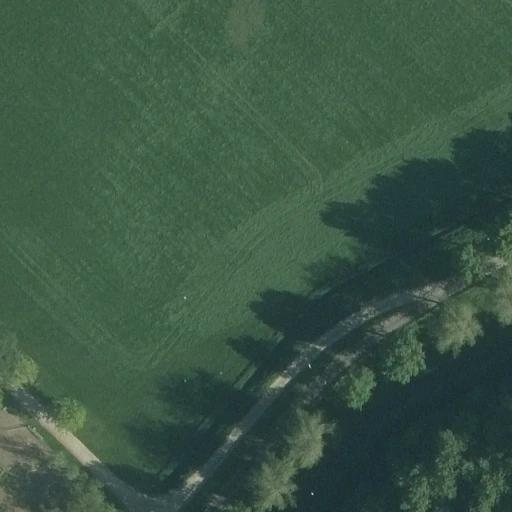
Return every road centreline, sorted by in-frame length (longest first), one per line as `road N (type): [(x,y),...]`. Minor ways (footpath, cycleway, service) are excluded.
road 1 (residential): [(172,511),(250,411),(320,340),(401,293),(447,287)]
road 2 (unclassified): [(447,287),(316,388),(212,511)]
road 3 (track): [(0,376),(142,511)]
